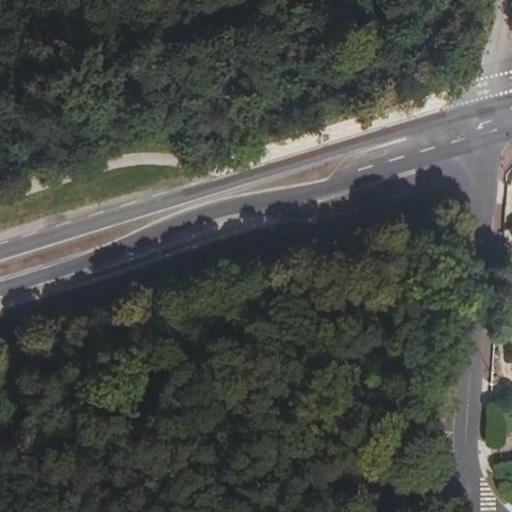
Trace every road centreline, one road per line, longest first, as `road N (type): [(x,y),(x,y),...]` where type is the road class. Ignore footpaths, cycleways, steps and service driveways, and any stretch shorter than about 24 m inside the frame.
road 1 (secondary): [(489,107),(0,253)]
road 2 (secondary): [(0,291),(199,216),(481,141)]
road 3 (unclassified): [(466,487),(481,141)]
